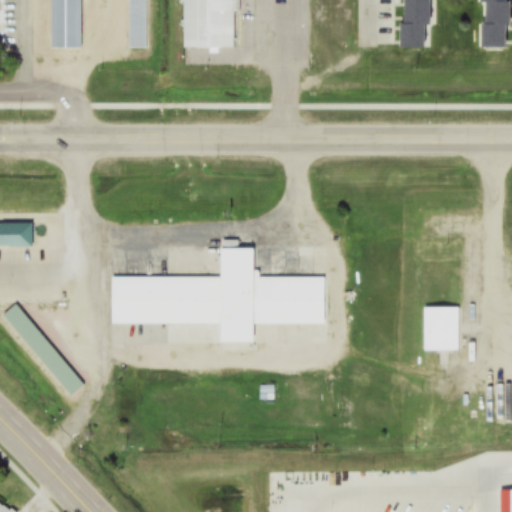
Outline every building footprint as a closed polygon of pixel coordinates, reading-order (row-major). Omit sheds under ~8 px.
[(51,0),(51,50),(83,50),(83,0),(51,0)] [(147,0),(128,0),(129,51),(148,51),(147,0)] [(234,0),(174,0),(175,1),(185,1),(185,49),(235,49),(234,0)] [(430,27),(430,0),(402,0),(402,50),(426,50),(426,27),(430,27)] [(481,0),(481,49),(509,50),(509,0),(481,0)] [(0,224),(0,248),(33,248),(33,224),(0,224)] [(111,278),(111,327),(335,327),(335,279),(255,278),(255,249),(219,249),(219,278),(111,278)] [(73,392),(5,310),(18,300),(85,382),(73,392)] [(424,309),(424,352),(459,352),(459,309),(424,309)] [(275,396),(275,387),(261,387),(261,396),(275,396)]
